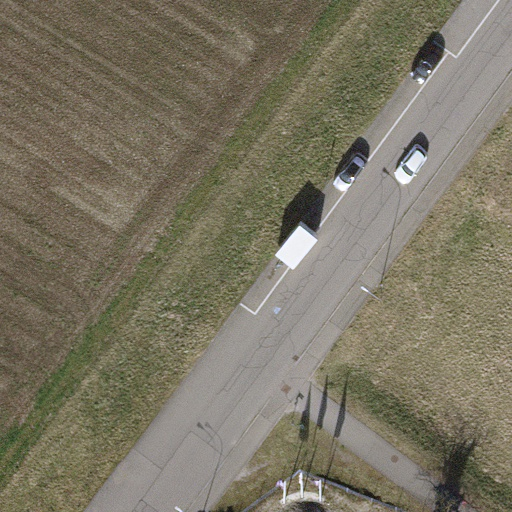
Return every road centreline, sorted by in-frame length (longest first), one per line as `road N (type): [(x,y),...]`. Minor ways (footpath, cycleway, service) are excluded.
road 1 (residential): [(149,511),(511,25)]
road 2 (track): [(449,511),(256,366)]
